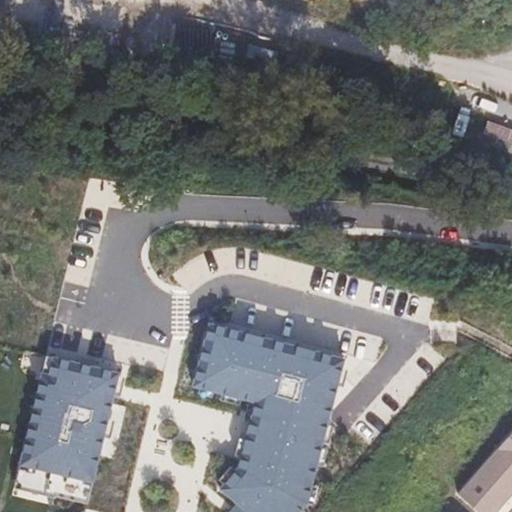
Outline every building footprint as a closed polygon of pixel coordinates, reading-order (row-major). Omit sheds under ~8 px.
[(88,29),(116,30),(118,8),(89,6),(88,29)] [(349,356),(206,317),(195,357),(186,390),(249,408),(233,465),(216,486),(237,504),(230,511),(302,511),(307,506),(349,356)] [(106,364),(51,349),(19,465),(12,498),(50,507),(55,495),(87,505),(92,485),(115,402),(124,369),(106,364)] [(428,355),(411,356),(412,379),(430,378),(428,355)] [(392,381),(371,404),(388,419),(409,396),(392,381)] [(366,446),(388,422),(370,405),(348,429),(366,446)] [(511,434),(459,495),(478,511),(489,511),(511,490),(511,434)]
